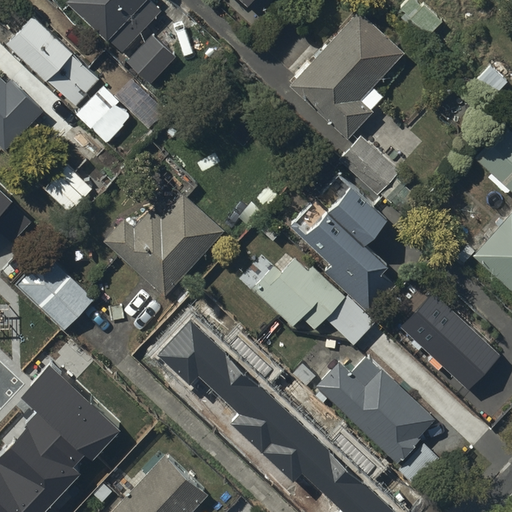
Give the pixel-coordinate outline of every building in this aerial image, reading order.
[(101,67),(32,0),(22,0),(1,21),(75,93),(101,67)] [(77,0),(116,38),(153,0),(77,0)] [(221,0),(216,6),(250,38),(268,19),(254,6),(260,0),(221,0)] [(402,36),(362,0),(347,0),(285,69),(344,123),(380,83),(368,73),(402,36)] [(409,0),(400,11),(411,21),(409,22),(427,38),(441,22),(423,7),(420,9),(409,0)] [(152,38),(126,63),(147,85),(174,60),(152,38)] [(0,64),(0,135),(17,153),(59,114),(8,59),(1,66),(0,64)] [(490,65),(462,96),(480,112),(508,82),(490,65)] [(135,83),(119,98),(148,125),(163,110),(135,83)] [(448,92),(432,110),(458,132),(473,114),(448,92)] [(509,181),(511,177),(511,124),(498,112),(468,144),(509,181)] [(396,159),(358,124),(337,147),(375,181),(396,159)] [(376,195),(346,166),(303,212),(291,201),(286,206),(327,245),(323,256),(369,300),(396,272),(370,246),(377,239),(354,217),(376,195)] [(161,281),(222,217),(180,178),(158,202),(147,192),(130,210),(121,201),(100,224),(161,281)] [(0,187),(0,219),(16,202),(0,187)] [(511,198),(507,193),(467,237),(511,277),(511,198)] [(349,331),(372,308),(309,247),(304,252),(290,239),(273,256),(271,254),(250,275),(289,313),(297,305),(311,318),(324,305),(349,331)] [(66,328),(96,299),(47,250),(17,280),(66,328)] [(481,356),(499,336),(438,281),(404,318),(461,369),(477,352),(481,356)] [(397,511),(190,319),(157,355),(190,386),(198,377),(240,415),(232,424),(294,482),(301,473),(343,511),(397,511)] [(336,342),(310,369),(392,447),(416,422),(414,419),(431,401),(377,351),(375,353),(362,341),(349,355),(336,342)] [(0,511),(43,511),(123,426),(50,360),(20,393),(36,407),(0,446),(0,511)] [(492,427),(511,404),(511,393),(489,371),(462,399),(492,427)] [(175,511),(206,479),(163,439),(95,511),(175,511)]
